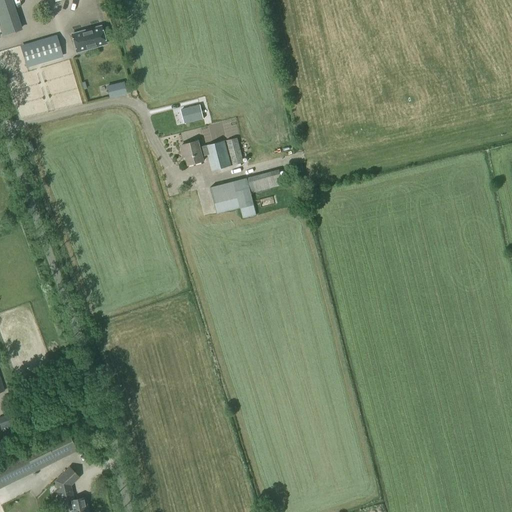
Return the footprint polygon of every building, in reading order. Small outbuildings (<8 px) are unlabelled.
[(8,0),(0,0),(0,29),(2,36),(18,30),(8,0)] [(71,35),(76,52),(105,44),(100,27),(71,35)] [(61,54),(57,39),(21,49),(25,65),(61,54)] [(126,95),(123,83),(118,85),(121,96),(126,95)] [(199,106),(180,111),(184,125),(203,120),(199,106)] [(242,163),(236,139),(227,141),(232,166),(242,163)] [(210,172),(231,167),(224,142),(199,148),(197,142),(180,146),(184,159),(186,158),(188,165),(202,162),(201,157),(207,155),(210,172)] [(282,186),(279,171),(210,188),(216,214),(239,208),(242,219),(256,216),(250,194),(282,186)] [(14,413),(0,417),(0,428),(17,422),(14,413)] [(69,431),(0,462),(0,487),(78,452),(69,431)] [(70,510),(70,511),(87,511),(85,499),(74,501),(71,486),(79,478),(69,468),(55,481),(62,511),(70,510)] [(25,502),(22,497),(4,506),(7,511),(25,502)]
